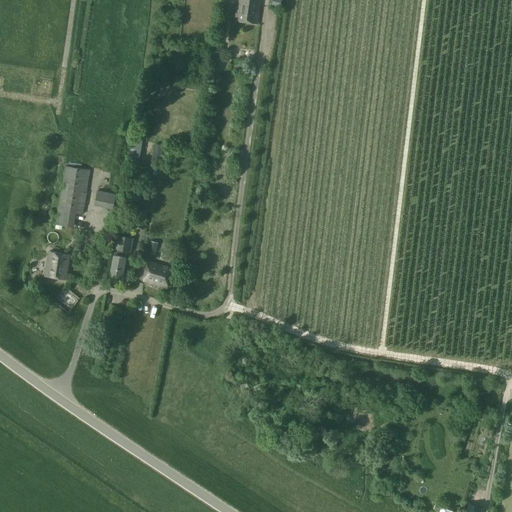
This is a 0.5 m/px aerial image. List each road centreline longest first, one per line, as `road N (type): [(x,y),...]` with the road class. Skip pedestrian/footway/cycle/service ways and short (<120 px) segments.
road 1 (track): [(266,13),(228,299),(201,315),(98,289),(57,401)]
road 2 (unclassified): [(223,511),(0,357)]
